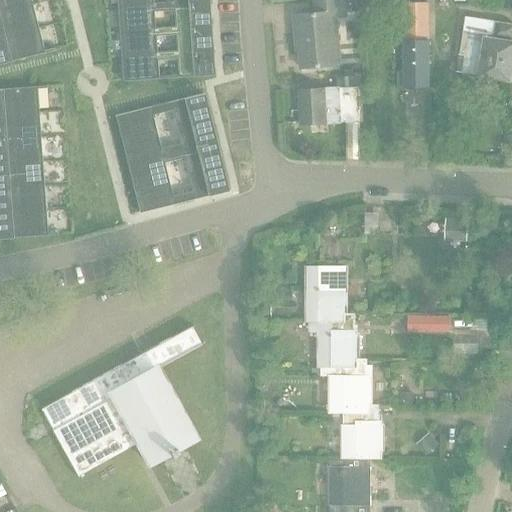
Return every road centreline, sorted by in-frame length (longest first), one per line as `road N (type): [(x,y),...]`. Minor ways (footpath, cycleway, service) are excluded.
road 1 (residential): [(63,511),(10,432),(10,389),(203,281)]
road 2 (residential): [(0,266),(262,202)]
road 3 (residential): [(226,270),(232,441),(216,481),(175,511)]
road 4 (residential): [(265,170),(511,183)]
road 5 (residential): [(265,170),(251,0)]
road 6 (residential): [(480,511),(511,363)]
